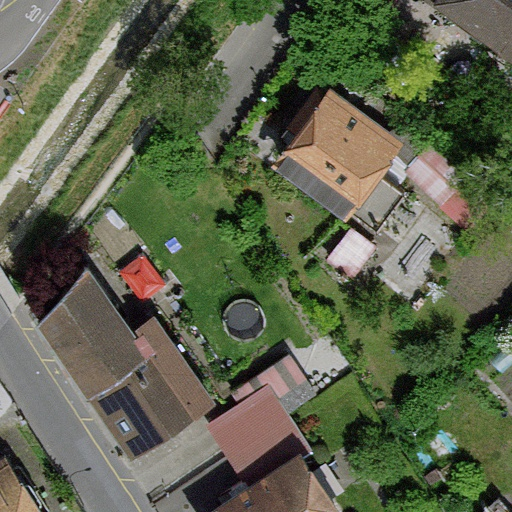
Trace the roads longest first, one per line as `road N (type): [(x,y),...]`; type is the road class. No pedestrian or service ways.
road 1 (unclassified): [(0,317),(121,511)]
road 2 (residential): [(298,0),(211,121)]
